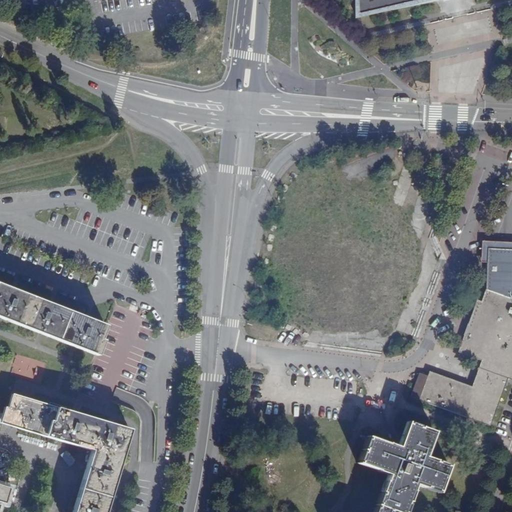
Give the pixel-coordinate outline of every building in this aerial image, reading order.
[(354,0),(355,17),(428,0),(354,0)] [(487,248),(511,249),(511,242),(482,241),(481,262),(487,262),(487,248)] [(487,262),(486,286),(511,286),(511,249),(487,248),(487,262)] [(0,284),(0,318),(95,355),(106,326),(0,284)] [(511,286),(486,286),(485,290),(511,299),(511,286)] [(411,398),(418,401),(490,426),(507,378),(511,379),(511,299),(485,290),(464,349),(487,358),(474,393),(427,376),(420,373),(411,398)] [(23,428),(32,398),(17,393),(13,408),(10,407),(5,423),(23,428)] [(104,511),(130,429),(32,398),(23,428),(91,450),(72,511),(104,511)] [(406,424),(397,446),(395,451),(386,447),(387,444),(369,437),(368,439),(366,439),(363,447),(365,448),(363,453),(362,452),(358,460),(360,461),(359,463),(377,471),(388,475),(385,481),(381,491),(383,492),(381,495),(380,494),(377,502),(379,503),(377,508),(375,507),(373,511),(403,511),(405,511),(408,504),(406,504),(407,501),(408,501),(413,491),(411,490),(414,484),(424,488),(425,486),(427,487),(427,488),(435,491),(435,489),(438,490),(448,466),(445,465),(445,464),(437,461),(437,462),(434,461),(435,460),(424,456),(434,432),(420,426),(419,428),(417,427),(417,426),(409,422),(408,425),(406,424)] [(395,451),(397,446),(387,442),(387,444),(386,447),(395,451)]
